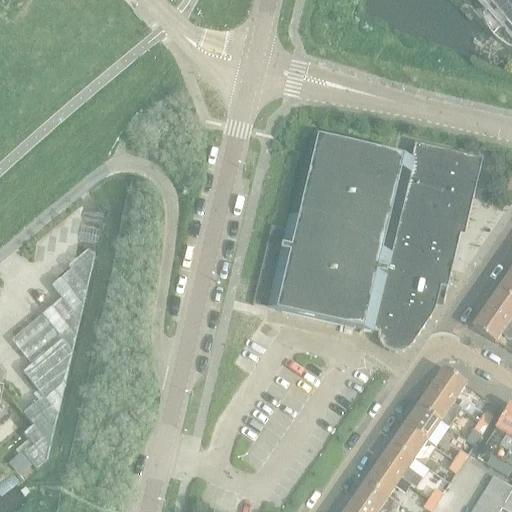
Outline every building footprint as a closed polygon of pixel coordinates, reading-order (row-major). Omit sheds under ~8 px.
[(511,0),(475,0),(511,43),(511,0)] [(252,307),(372,335),(372,334),(377,335),(377,336),(378,342),(381,348),(387,352),(390,354),(393,355),(400,354),(406,352),(411,347),(431,318),(434,313),(436,308),(439,295),(440,288),(443,289),(447,290),(451,273),(452,268),(454,268),(460,245),(457,245),(459,238),(461,229),(465,230),(466,227),(473,198),(482,161),(414,145),(410,161),(308,136),(307,138),(309,139),(304,156),(303,155),(303,158),(304,158),(300,175),(299,174),(298,177),(299,177),(295,194),(294,194),(294,196),(295,196),(291,213),(290,213),(289,215),(290,215),(286,232),(271,228),(252,307)] [(41,317),(12,341),(32,366),(22,375),(42,399),(22,416),(32,428),(23,436),(27,442),(33,448),(23,456),(32,467),(36,472),(43,466),(47,463),(94,259),(88,252),(77,261),(67,269),(70,272),(60,281),(50,289),(61,301),(44,314),(41,317)] [(511,273),(498,292),(511,301),(511,273)] [(511,301),(498,292),(485,310),(508,326),(511,320),(511,301)] [(511,329),(508,326),(485,310),(472,329),(495,345),(501,336),(510,343),(511,339),(511,329)] [(443,370),(430,390),(453,406),(466,386),(443,370)] [(453,406),(430,390),(417,409),(440,424),(446,416),(454,422),(462,412),(453,406)] [(499,446),(509,452),(511,447),(511,407),(509,406),(495,430),(505,436),(499,446)] [(417,409),(404,428),(427,443),(440,424),(417,409)] [(485,414),(479,424),(486,429),(493,419),(485,414)] [(473,433),(480,438),(486,429),(479,424),(473,433)] [(404,428),(391,446),(414,462),(427,443),(404,428)] [(407,472),(414,462),(391,446),(378,465),(409,487),(408,487),(415,491),(421,482),(407,472)] [(460,454),(454,462),(462,467),(468,458),(460,454)] [(486,467),(497,473),(502,465),(491,459),(486,467)] [(456,477),(462,467),(454,462),(448,472),(456,477)] [(403,495),(408,487),(409,487),(378,465),(365,484),(388,500),(395,490),(403,495)] [(511,471),(502,465),(497,473),(507,479),(511,471)] [(511,490),(492,479),(472,511),(500,511),(501,511),(500,511),(511,491),(511,490)] [(387,501),(388,500),(365,484),(352,503),(364,511),(395,511),(398,508),(387,501)] [(511,511),(511,491),(500,511),(501,511),(502,511),(511,511)] [(435,492),(430,501),(437,506),(443,496),(435,492)] [(425,511),(432,511),(437,506),(430,501),(423,511),(425,511)] [(364,511),(352,503),(345,511),(364,511)]
